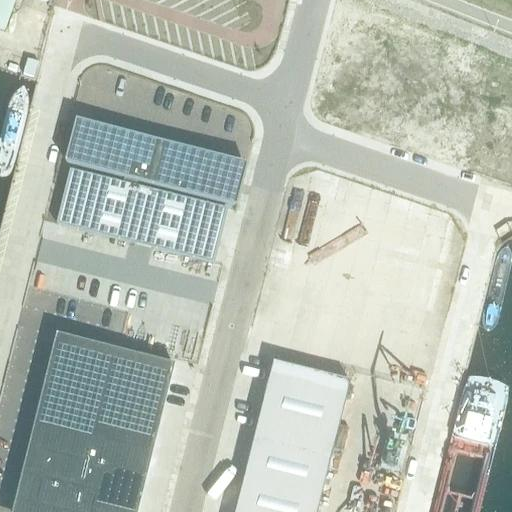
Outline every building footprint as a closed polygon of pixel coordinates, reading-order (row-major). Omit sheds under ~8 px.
[(511,65),(347,3),(323,67),(511,138),(511,65)] [(0,99),(17,95),(13,80),(0,75),(0,99)] [(80,122),(69,165),(124,179),(123,184),(135,186),(136,182),(230,206),(241,164),(80,122)] [(71,171),(57,225),(212,263),(225,209),(135,186),(123,184),(71,171)] [(302,178),(260,343),(394,377),(433,222),(302,178)] [(63,341),(20,511),(135,511),(172,364),(118,351),(118,354),(63,341)] [(316,511),(349,382),(272,363),(234,511),(316,511)]
